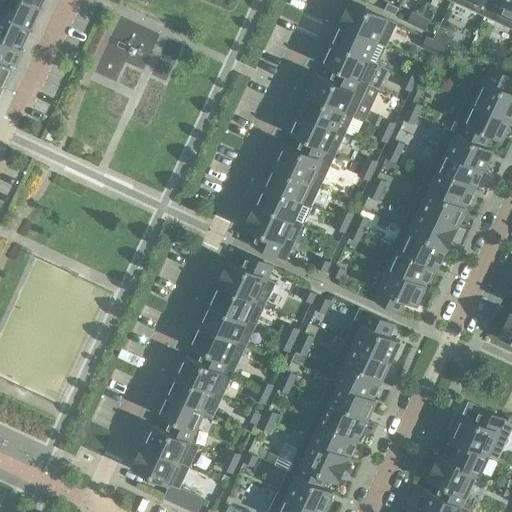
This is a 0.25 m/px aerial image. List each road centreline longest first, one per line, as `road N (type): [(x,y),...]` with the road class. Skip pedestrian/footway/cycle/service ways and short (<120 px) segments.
road 1 (residential): [(323,0),(90,499),(116,511)]
road 2 (residential): [(511,215),(374,511)]
road 3 (residential): [(68,0),(0,139)]
